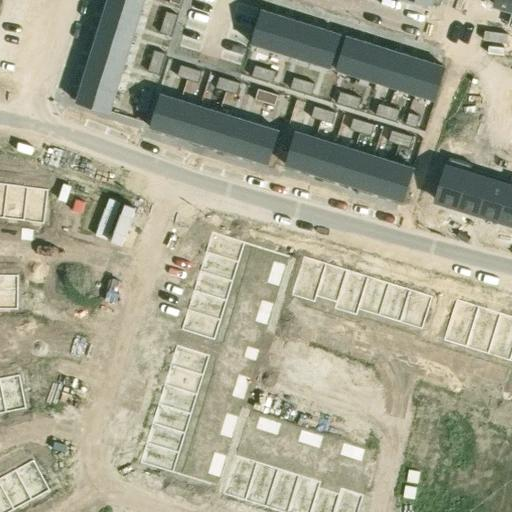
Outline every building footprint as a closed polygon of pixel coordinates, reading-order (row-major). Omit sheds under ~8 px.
[(108,0),(107,4),(140,15),(144,0),(108,0)] [(511,0),(495,0),(494,5),(511,10),(511,0)] [(107,4),(101,23),(134,34),(140,15),(107,4)] [(262,10),(252,43),(272,49),(282,16),(262,10)] [(166,11),(163,22),(175,25),(178,15),(166,11)] [(282,16),(272,49),(291,55),(301,22),(282,16)] [(163,22),(160,32),(171,36),(175,25),(163,22)] [(301,22),(291,55),(310,61),(321,28),(301,22)] [(101,23),(95,43),(128,53),(134,34),(101,23)] [(321,28),(310,61),(330,68),(341,34),(321,28)] [(347,36),(337,70),(357,76),(367,42),(347,36)] [(367,42),(357,76),(376,82),(386,48),(367,42)] [(95,43),(89,62),(122,73),(128,53),(95,43)] [(386,48),(376,82),(395,88),(406,54),(386,48)] [(154,50),(151,60),(163,64),(166,53),(154,50)] [(406,54),(395,88),(415,94),(425,60),(406,54)] [(151,60),(148,71),(159,74),(163,64),(151,60)] [(425,60),(415,94),(435,100),(445,67),(425,60)] [(89,62),(83,81),(116,92),(122,73),(89,62)] [(181,64),(177,76),(188,79),(191,68),(181,64)] [(255,65),(251,76),(262,80),(266,68),(255,65)] [(191,68),(188,79),(198,83),(202,71),(191,68)] [(266,68),(262,80),(273,83),(276,71),(266,68)] [(219,76),(216,88),(226,91),(230,80),(219,76)] [(294,77),(290,88),(301,92),(304,80),(294,77)] [(230,80),(226,91),(237,94),(241,83),(230,80)] [(304,80),(301,92),(311,95),(315,83),(304,80)] [(83,81),(77,101),(110,112),(116,92),(83,81)] [(142,88),(139,99),(151,102),(154,92),(142,88)] [(258,88),(254,100),(265,103),(269,92),(258,88)] [(340,91),(337,103),(347,106),(351,95),(340,91)] [(269,92),(265,103),(276,106),(279,95),(269,92)] [(161,94),(151,127),(171,133),(181,100),(161,94)] [(351,95),(347,106),(358,109),(362,98),(351,95)] [(139,99),(136,109),(147,113),(151,102),(139,99)] [(181,100),(171,133),(190,139),(201,106),(181,100)] [(379,103),(375,115),(386,118),(389,107),(379,103)] [(201,106),(190,139),(209,145),(220,112),(201,106)] [(315,106),(311,117),(322,121),(325,109),(315,106)] [(389,107),(386,118),(397,121),(400,110),(389,107)] [(325,109),(322,121),(332,124),(336,112),(325,109)] [(220,112),(209,145),(229,151),(239,118),(220,112)] [(409,113),(405,124),(416,128),(420,116),(409,113)] [(239,118),(229,151),(248,157),(259,124),(239,118)] [(353,118),(350,129),(360,133),(364,121),(353,118)] [(364,121),(360,133),(371,136),(374,124),(364,121)] [(259,124),(248,157),(268,164),(279,130),(259,124)] [(392,130),(388,141),(399,145),(402,133),(392,130)] [(296,131),(286,165),(306,171),(316,137),(296,131)] [(402,133),(399,145),(410,148),(413,136),(402,133)] [(469,133),(467,141),(478,145),(480,137),(469,133)] [(316,137),(306,171),(325,177),(336,143),(316,137)] [(480,137),(478,145),(489,148),(492,140),(480,137)] [(336,143),(325,177),(345,183),(355,149),(336,143)] [(355,149),(345,183),(364,189),(374,155),(355,149)] [(374,155),(364,189),(383,195),(394,161),(374,155)] [(394,161),(383,195),(403,201),(414,168),(394,161)] [(447,167),(437,201),(458,207),(469,173),(447,167)] [(18,169),(17,181),(28,182),(30,170),(18,169)] [(30,170),(28,182),(39,184),(41,172),(30,170)] [(469,173),(458,207),(479,214),(490,180),(469,173)] [(490,180),(479,214),(500,220),(510,186),(490,180)] [(7,185),(3,219),(23,222),(28,187),(7,185)] [(511,186),(510,186),(500,220),(511,223),(511,186)] [(28,187),(23,222),(44,224),(48,189),(28,187)] [(212,232),(206,252),(239,263),(245,243),(212,232)] [(206,252),(199,271),(233,282),(239,263),(206,252)] [(304,256),(291,296),(315,303),(316,297),(326,263),(304,256)] [(0,258),(0,270),(9,271),(9,259),(0,258)] [(274,262),(270,272),(282,276),(285,265),(274,262)] [(326,263),(316,297),(336,303),(337,303),(347,270),(326,263)] [(336,303),(334,309),(357,316),(358,310),(368,276),(347,270),(337,303),(336,303)] [(199,271),(193,291),(227,301),(233,282),(199,271)] [(270,272),(267,283),(279,286),(282,276),(270,272)] [(0,275),(0,310),(18,311),(18,275),(0,275)] [(368,276),(358,310),(379,316),(389,283),(368,276)] [(389,283),(379,316),(400,323),(410,289),(389,283)] [(410,289),(400,323),(422,330),(433,296),(410,289)] [(193,291),(187,310),(221,321),(227,301),(193,291)] [(457,299),(445,335),(468,342),(479,306),(457,299)] [(262,300),(258,311),(270,314),(273,304),(262,300)] [(479,306),(468,342),(490,349),(501,313),(479,306)] [(187,310),(181,330),(215,340),(221,321),(187,310)] [(258,311),(255,321),(267,325),(270,314),(258,311)] [(511,316),(501,313),(490,349),(511,356),(511,354),(511,316)] [(294,328),(291,340),(301,343),(305,332),(294,328)] [(305,332),(301,343),(312,346),(316,335),(305,332)] [(336,341),(333,353),(343,356),(347,345),(336,341)] [(176,345),(170,365),(204,376),(210,356),(176,345)] [(347,345),(343,356),(354,360),(358,348),(347,345)] [(247,346),(244,357),(255,361),(259,350),(247,346)] [(378,354),(375,366),(385,369),(389,358),(378,354)] [(389,358),(385,369),(396,373),(400,361),(389,358)] [(7,360),(0,361),(0,373),(9,372),(7,360)] [(170,365),(164,384),(198,395),(204,376),(170,365)] [(19,375),(0,378),(0,384),(6,413),(26,409),(19,375)] [(238,375),(235,385),(247,389),(250,378),(238,375)] [(446,375),(442,387),(453,390),(457,379),(446,375)] [(457,379),(453,390),(464,394),(467,382),(457,379)] [(164,384),(158,404),(192,414),(198,395),(164,384)] [(235,385),(232,396),(243,400),(247,389),(235,385)] [(490,389),(486,401),(497,404),(500,392),(490,389)] [(500,392),(497,404),(507,407),(511,396),(500,392)] [(158,404),(152,423),(186,434),(192,414),(158,404)] [(226,413),(223,424),(235,428),(238,417),(226,413)] [(260,417),(256,428),(267,432),(270,420),(260,417)] [(270,420),(267,432),(277,435),(281,423),(270,420)] [(511,431),(476,421),(469,447),(511,458),(511,431)] [(152,423),(146,442),(180,453),(186,434),(152,423)] [(430,423),(427,435),(439,438),(442,426),(430,423)] [(223,424),(220,435),(232,438),(235,428),(223,424)] [(302,430),(298,441),(309,445),(312,433),(302,430)] [(312,433),(309,445),(319,448),(323,436),(312,433)] [(427,435),(424,446),(436,449),(439,438),(427,435)] [(146,442),(140,462),(174,473),(180,453),(146,442)] [(344,443),(340,454),(351,458),(354,446),(344,443)] [(354,446),(351,458),(361,461),(365,450),(354,446)] [(511,458),(469,447),(462,469),(510,482),(511,474),(511,458)] [(17,450),(7,455),(12,466),(23,461),(17,450)] [(215,452),(211,463),(223,466),(226,456),(215,452)] [(235,455),(223,494),(245,501),(257,462),(235,455)] [(33,460),(15,470),(31,501),(50,491),(33,460)] [(257,462),(245,501),(266,508),(278,468),(257,462)] [(211,463),(208,473),(220,477),(223,466),(211,463)] [(278,468),(266,508),(280,511),(287,511),(299,475),(278,468)] [(15,470),(0,478),(0,485),(14,511),(31,501),(15,470)] [(299,475),(287,511),(310,511),(319,487),(321,481),(299,475)] [(0,485),(0,511),(11,511),(14,511),(0,485)] [(319,487),(310,511),(333,511),(340,493),(339,493),(319,487)] [(340,493),(333,511),(358,511),(364,495),(341,487),(339,493),(340,493)] [(413,495),(410,506),(421,509),(424,498),(413,495)] [(454,498),(450,511),(499,511),(454,498)]
